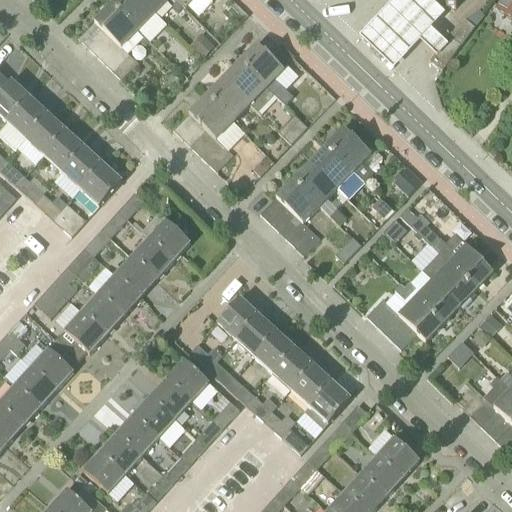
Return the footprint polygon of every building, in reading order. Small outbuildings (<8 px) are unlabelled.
[(138,35),(155,17),(137,0),(119,0),(111,9),(138,35)] [(137,0),(155,17),(171,0),(137,0)] [(172,0),(177,4),(183,11),(187,14),(200,0),(172,0)] [(427,38),(441,23),(416,0),(399,0),(356,48),(390,79),(416,51),(427,60),(438,48),(427,38)] [(440,0),(446,5),(446,12),(456,11),(456,5),(461,0),(440,0)] [(511,0),(505,0),(497,11),(511,22),(511,0)] [(53,2),(45,11),(54,20),(63,11),(53,2)] [(183,11),(177,4),(172,9),(178,16),(183,11)] [(111,9),(94,26),(78,43),(96,59),(112,43),(120,51),(121,52),(122,51),(138,35),(111,9)] [(429,65),(442,75),(462,48),(475,31),(485,19),(479,13),(466,23),(448,39),(429,65)] [(190,49),(203,61),(215,49),(202,36),(190,49)] [(145,49),(149,45),(143,39),(139,43),(145,49)] [(96,59),(104,67),(120,51),(112,43),(96,59)] [(294,100),(275,83),(284,74),(257,48),(240,66),(275,100),(275,99),(286,109),(294,100)] [(113,76),(129,59),(122,51),(121,52),(120,51),(104,67),(113,76)] [(113,76),(122,85),(138,68),(129,59),(113,76)] [(250,109),(259,117),(275,100),(240,66),(223,83),(250,109)] [(31,102),(12,84),(9,87),(0,79),(0,136),(7,128),(31,102)] [(233,126),(250,109),(223,83),(206,100),(233,126)] [(173,135),(181,143),(191,152),(207,135),(215,143),(216,144),(217,143),(233,126),(206,100),(173,135)] [(25,144),(49,119),(31,102),(7,128),(25,144)] [(44,161),(68,136),(49,119),(25,144),(44,161)] [(294,120),(279,137),(291,148),(307,131),(294,120)] [(373,178),(362,167),(371,158),(344,132),(327,150),(364,186),(365,186),(366,187),(373,178)] [(191,152),(199,160),(215,143),(207,135),(191,152)] [(62,177),(86,152),(68,136),(44,161),(62,177)] [(215,143),(199,160),(207,168),(224,151),(217,143),(216,144),(215,143)] [(337,193),(338,192),(348,203),(364,186),(327,150),(310,167),(337,193)] [(224,151),(207,168),(217,176),(233,159),(224,151)] [(104,169),(86,152),(62,177),(57,183),(76,201),(81,195),(80,194),(104,169)] [(260,181),(273,167),(265,159),(252,173),(260,181)] [(26,181),(7,164),(0,171),(0,176),(16,191),(26,181)] [(320,210),(337,193),(310,167),(293,184),(320,210)] [(94,217),(123,185),(104,169),(80,194),(81,195),(90,203),(85,208),(94,217)] [(407,173),(396,184),(410,196),(420,185),(407,173)] [(49,192),(36,180),(31,185),(26,181),(16,191),(34,207),(44,197),(44,198),(49,192)] [(293,184),(276,202),(260,219),(278,236),(295,219),(303,227),(304,227),(320,210),(293,184)] [(0,188),(0,221),(16,203),(0,188)] [(53,224),(67,208),(58,200),(53,206),(44,198),(44,197),(34,207),(53,224)] [(144,206),(135,197),(118,216),(127,224),(144,206)] [(380,202),(371,211),(383,222),(391,213),(380,202)] [(86,225),(67,208),(53,224),(72,241),(86,225)] [(329,219),(340,230),(347,223),(336,212),(329,219)] [(417,221),(408,212),(400,220),(409,230),(417,221)] [(118,216),(101,234),(111,243),(127,224),(118,216)] [(278,236),(286,243),(303,227),(295,219),(278,236)] [(417,221),(409,230),(428,247),(440,258),(439,258),(476,294),(493,276),(454,239),(446,248),(417,221)] [(191,248),(165,224),(148,243),(174,266),(191,248)] [(395,248),(406,235),(395,225),(384,238),(395,248)] [(286,243),(295,252),(312,234),(304,227),(303,227),(286,243)] [(101,234),(85,252),(94,261),(111,243),(101,234)] [(295,252),(303,260),(304,260),(320,243),(312,234),(295,252)] [(336,259),(345,268),(362,250),(353,242),(336,259)] [(131,261),(158,284),(174,266),(148,243),(131,261)] [(432,285),(459,311),(476,294),(439,258),(440,258),(428,247),(412,265),(432,285)] [(94,261),(85,252),(68,271),(77,279),(78,279),(83,286),(101,267),(94,261)] [(115,279),(141,303),(158,284),(131,261),(115,279)] [(70,288),(77,279),(68,271),(51,289),(68,304),(77,295),(70,288)] [(98,298),(124,321),(141,303),(115,279),(98,298)] [(459,311),(432,285),(416,302),(443,328),(459,311)] [(405,292),(412,298),(417,293),(410,287),(405,292)] [(51,289),(34,308),(44,317),(44,316),(51,323),(68,304),(51,289)] [(412,298),(405,292),(401,289),(396,295),(396,296),(406,305),(412,298)] [(81,316),(108,339),(124,321),(98,298),(81,316)] [(240,302),(217,328),(236,345),(259,319),(240,302)] [(416,302),(399,319),(399,320),(400,321),(408,329),(392,346),(401,355),(417,338),(426,346),(443,328),(416,302)] [(383,304),(366,321),(375,330),(392,312),(383,304)] [(375,330),(384,338),(400,321),(399,320),(399,319),(392,312),(375,330)] [(87,356),(90,359),(108,339),(81,316),(56,344),(79,365),(87,356)] [(502,329),(491,318),(480,329),(491,340),(502,329)] [(236,345),(254,362),(278,336),(259,319),(236,345)] [(400,321),(384,338),(392,346),(408,329),(400,321)] [(18,326),(1,344),(18,359),(26,349),(20,343),(28,334),(18,326)] [(491,342),(481,334),(472,343),(482,352),(491,342)] [(278,336),(254,362),(273,379),(296,353),(278,336)] [(0,345),(0,364),(2,362),(9,369),(18,359),(1,344),(0,345)] [(449,361),(462,372),(475,357),(463,346),(449,361)] [(214,351),(208,358),(198,349),(189,359),(208,375),(216,366),(222,359),(214,351)] [(65,357),(60,363),(48,353),(31,371),(57,395),(74,377),(73,376),(79,369),(65,357)] [(283,404),(291,395),(315,369),(296,353),(273,379),(264,387),(283,404)] [(193,406),(210,387),(184,364),(167,382),(193,406)] [(226,392),(235,383),(216,366),(208,375),(226,392)] [(309,412),(333,386),(315,369),(291,395),(309,412)] [(41,413),(57,395),(31,371),(15,390),(41,413)] [(504,454),(511,446),(511,395),(510,394),(511,394),(497,381),(490,388),(494,392),(484,402),(487,404),(494,411),(493,412),(495,413),(503,421),(487,438),(504,454)] [(177,424),(193,406),(167,382),(150,400),(177,424)] [(253,399),(235,383),(226,392),(245,409),(253,399)] [(305,416),(324,433),(351,403),(333,386),(309,412),(305,416)] [(0,410),(23,432),(41,413),(15,390),(0,405),(0,410)] [(478,396),(461,412),(470,421),(487,404),(484,402),(478,396)] [(276,410),(269,403),(268,402),(263,408),(253,399),(245,409),(263,426),(272,416),(271,416),(276,410)] [(133,419),(159,443),(177,424),(150,400),(133,419)] [(487,404),(470,421),(479,430),(495,413),(493,412),(494,411),(487,404)] [(213,424),(223,433),(240,415),(230,406),(213,424)] [(351,436),(368,418),(358,409),(341,427),(351,436)] [(0,444),(7,451),(23,432),(0,410),(0,444)] [(479,430),(487,438),(503,421),(495,413),(479,430)] [(287,419),(282,425),(272,416),(263,426),(281,442),(290,433),(291,433),(296,427),(287,419)] [(197,442),(207,451),(223,433),(213,424),(206,418),(198,428),(204,434),(197,442)] [(143,461),(159,443),(133,419),(116,438),(143,461)] [(355,440),(351,436),(341,427),(325,446),(334,455),(342,446),(346,450),(355,440)] [(301,460),(309,450),(312,446),(303,438),(300,442),(291,433),(290,433),(281,442),(301,460)] [(369,452),(377,460),(403,484),(420,465),(385,434),(369,452)] [(126,480),(143,461),(116,438),(100,456),(126,480)] [(189,470),(207,451),(197,442),(180,462),(189,470)] [(317,473),(334,455),(325,446),(308,464),(317,473)] [(100,456),(83,475),(109,498),(126,480),(100,456)] [(403,484),(377,460),(360,479),(386,502),(403,484)] [(164,480),(173,488),(189,470),(180,462),(164,480)] [(308,464),(291,483),(306,497),(307,497),(319,484),(313,478),(317,473),(308,464)] [(377,511),(386,502),(360,479),(343,497),(359,511),(377,511)] [(87,486),(80,480),(75,485),(82,491),(87,486)] [(147,499),(156,507),(173,488),(164,480),(147,499)] [(291,483),(274,502),(283,510),(293,500),(299,505),(306,497),(291,483)] [(50,511),(104,511),(83,492),(75,501),(66,493),(49,511),(50,511)] [(359,511),(343,497),(329,511),(359,511)] [(146,498),(140,505),(138,504),(133,510),(132,508),(130,508),(129,508),(125,511),(151,511),(156,507),(147,499),(146,498)] [(274,502),(264,511),(282,511),(283,510),(274,502)]
